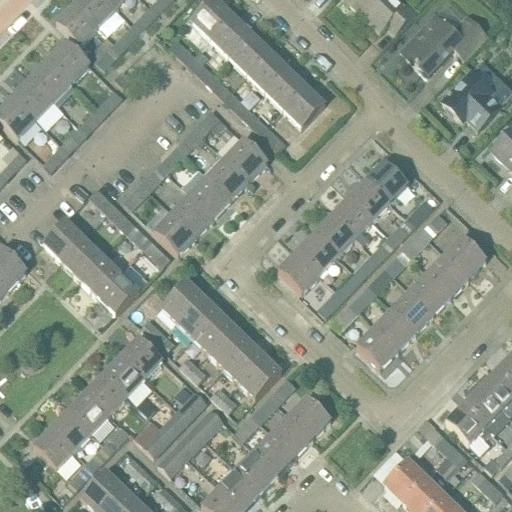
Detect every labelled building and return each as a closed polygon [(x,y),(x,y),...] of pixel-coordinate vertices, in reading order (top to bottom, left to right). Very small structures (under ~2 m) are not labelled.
[(98,0),(84,0),(74,11),(98,34),(115,16),(98,0)] [(98,0),(115,16),(130,0),(98,0)] [(171,0),(161,0),(155,7),(163,15),(174,3),(171,0)] [(353,0),(347,7),(360,19),(362,18),(368,23),(366,25),(380,38),(386,32),(395,40),(418,15),(410,7),(405,12),(393,0),(353,0)] [(210,47),(233,22),(215,5),(191,29),(210,47)] [(98,34),(74,11),(56,30),(80,53),(98,34)] [(149,14),(138,26),(146,33),(157,21),(149,14)] [(399,57),(418,75),(428,85),(454,57),(464,67),(478,53),(489,42),(466,21),(452,36),(435,19),(413,42),(399,57)] [(233,22),(210,47),(228,64),(251,40),(233,22)] [(140,39),(132,32),(121,44),(129,51),(140,39)] [(246,82),(269,58),(251,40),(228,64),(246,82)] [(72,90),(89,72),(65,49),(48,67),(72,90)] [(111,69),(114,67),(122,58),(115,50),(103,62),(111,69)] [(183,52),(175,60),(187,71),(195,63),(183,52)] [(265,99),(288,75),(269,58),(246,82),(265,99)] [(72,90),(48,67),(30,86),(54,109),(72,90)] [(213,81),(201,70),(193,78),(205,89),(213,81)] [(265,99),(283,117),(306,93),(288,75),(265,99)] [(122,94),(130,85),(122,77),(114,86),(122,94)] [(463,129),(466,126),(477,137),(500,113),(489,102),(492,99),(471,78),(441,108),(463,129)] [(54,109),(30,86),(12,104),(36,127),(54,109)] [(219,87),(211,95),(223,106),(231,98),(219,87)] [(306,93),(283,117),(301,135),(324,111),(306,93)] [(122,105),(114,97),(103,109),(111,116),(122,105)] [(12,104),(0,116),(0,128),(18,146),(36,127),(12,104)] [(230,112),(241,124),(249,116),(237,104),(230,112)] [(104,123),(96,116),(85,128),(92,135),(104,123)] [(255,122),(248,130),(259,141),(267,133),(255,122)] [(205,124),(194,136),(202,143),(213,132),(205,124)] [(86,142),(78,134),(67,146),(75,153),(86,142)] [(511,134),(505,142),(491,156),(508,174),(510,172),(511,173),(511,134)] [(273,139),(266,147),(278,158),(285,151),(273,139)] [(188,142),(176,154),(184,162),(195,150),(188,142)] [(242,147),(225,165),(249,189),(266,170),(242,147)] [(58,171),(69,160),(61,152),(50,164),(58,171)] [(0,166),(0,178),(7,186),(15,178),(26,165),(18,158),(8,169),(2,164),(0,166)] [(159,172),(166,180),(178,168),(170,161),(159,172)] [(225,165),(207,184),(231,207),(249,189),(225,165)] [(384,168),(366,187),(390,210),(408,191),(384,168)] [(149,198),(166,180),(159,172),(152,179),(141,190),(149,198)] [(231,207),(207,184),(189,202),(213,225),(231,207)] [(366,187),(348,205),(372,228),(390,210),(366,187)] [(102,216),(110,207),(96,195),(88,203),(102,216)] [(135,197),(123,209),(131,216),(143,205),(135,197)] [(429,198),(423,205),(431,214),(438,207),(429,198)] [(189,202),(171,220),(196,244),(213,225),(189,202)] [(331,223),(355,246),(372,228),(348,205),(331,223)] [(423,207),(406,225),(414,233),(432,215),(423,207)] [(115,213),(113,210),(104,218),(107,221),(115,213)] [(107,221),(125,238),(133,230),(115,213),(107,221)] [(196,244),(171,220),(154,239),(178,262),(196,244)] [(420,239),(428,247),(446,229),(437,220),(420,239)] [(331,223),(313,241),(337,264),(355,246),(331,223)] [(388,243),(396,251),(414,233),(406,225),(388,243)] [(42,251),(61,269),(84,245),(65,227),(42,251)] [(133,230),(125,238),(143,256),(151,247),(133,230)] [(410,265),(428,247),(420,239),(402,257),(410,265)] [(313,241),(296,259),(320,282),(337,264),(313,241)] [(388,243),(370,261),(379,269),(396,251),(388,243)] [(468,285),(486,267),(462,244),(444,262),(468,285)] [(79,287),(102,262),(84,245),(61,269),(79,287)] [(170,266),(151,247),(143,256),(162,274),(170,266)] [(26,278),(2,255),(0,256),(0,289),(8,297),(26,278)] [(393,283),(410,265),(402,257),(384,275),(393,283)] [(320,282),(296,259),(278,278),(302,301),(320,282)] [(353,279),(362,287),(379,269),(370,261),(353,279)] [(97,304),(120,280),(102,262),(79,287),(97,304)] [(450,303),(468,285),(444,262),(426,280),(450,303)] [(384,275),(367,293),(375,301),(393,283),(384,275)] [(353,279),(335,297),(344,305),(362,287),(353,279)] [(120,280),(97,304),(115,322),(139,298),(120,280)] [(433,322),(450,303),(426,280),(409,298),(433,322)] [(187,288),(173,303),(161,316),(176,331),(203,303),(187,288)] [(358,319),(375,301),(367,293),(350,311),(358,319)] [(326,324),(344,305),(335,297),(317,316),(326,324)] [(409,298),(391,316),(415,340),(433,322),(409,298)] [(218,319),(203,303),(176,331),(192,346),(218,319)] [(350,311),(332,330),(340,338),(358,319),(350,311)] [(398,358),(415,340),(391,316),(374,334),(398,358)] [(218,319),(192,346),(208,361),(234,334),(218,319)] [(141,336),(157,351),(165,342),(150,327),(141,336)] [(250,349),(234,334),(208,361),(223,376),(250,349)] [(380,376),(398,358),(374,334),(356,353),(380,376)] [(175,351),(165,342),(157,351),(166,360),(175,351)] [(138,344),(120,363),(144,386),(162,367),(138,344)] [(250,349),(223,376),(239,391),(265,364),(250,349)] [(511,359),(496,377),(511,392),(511,359)] [(103,381),(127,404),(144,386),(120,363),(103,381)] [(281,379),(265,364),(239,391),(255,406),(281,379)] [(197,373),(188,365),(179,374),(188,382),(197,373)] [(205,381),(197,373),(188,382),(197,390),(205,381)] [(486,380),(475,391),(479,394),(502,416),(511,405),(511,392),(496,377),(489,383),(486,380)] [(85,399),(109,422),(127,404),(103,381),(85,399)] [(287,385),(269,403),(278,411),(295,393),(287,385)] [(467,406),(462,411),(490,439),(491,438),(485,433),(502,416),(479,394),(475,391),(463,402),(467,406)] [(228,403),(219,394),(210,403),(219,412),(228,403)] [(68,417),(92,440),(109,422),(85,399),(68,417)] [(177,417),(188,428),(206,410),(195,399),(177,417)] [(228,403),(219,412),(228,420),(237,412),(228,403)] [(269,403),(251,421),(260,430),(278,411),(269,403)] [(288,422),(312,446),(330,427),(306,404),(288,422)] [(129,410),(123,416),(131,424),(137,418),(129,410)] [(484,446),(490,439),(462,411),(445,429),(468,451),(478,441),(484,446)] [(192,435),(205,447),(223,429),(210,416),(192,435)] [(50,435),(74,459),(92,440),(68,417),(50,435)] [(171,446),(188,428),(177,417),(160,435),(171,446)] [(251,421),(233,441),(241,449),(260,430),(251,421)] [(295,464),(312,446),(288,422),(271,441),(295,464)] [(130,441),(121,432),(103,451),(112,459),(130,441)] [(447,462),(454,454),(432,432),(425,440),(447,462)] [(74,459),(50,435),(32,454),(56,477),(74,459)] [(153,464),(171,446),(160,435),(142,453),(153,464)] [(205,447),(192,435),(175,453),(187,465),(205,447)] [(277,482),(295,464),(271,441),(253,459),(277,482)] [(249,446),(245,450),(251,456),(255,452),(249,446)] [(86,469),(94,477),(112,459),(103,451),(86,469)] [(157,471),(170,483),(187,465),(175,453),(157,471)] [(454,454),(447,462),(436,474),(448,485),(466,466),(454,454)] [(511,463),(511,459),(506,454),(493,467),(499,472),(501,474),(511,463)] [(277,482),(253,459),(250,456),(233,474),(236,477),(260,500),(277,482)] [(491,480),(499,472),(493,467),(491,464),(483,472),(491,480)] [(133,482),(141,473),(132,465),(124,474),(133,482)] [(384,491),(402,508),(425,485),(407,468),(384,491)] [(94,477),(86,469),(68,488),(76,496),(94,477)] [(157,488),(150,481),(141,473),(133,482),(142,490),(148,497),(157,488)] [(79,504),(86,511),(101,511),(121,492),(105,477),(79,504)] [(236,511),(248,511),(260,500),(236,477),(218,495),(236,511)] [(478,478),(471,485),(483,497),(490,489),(478,478)] [(433,511),(442,502),(425,485),(402,508),(405,511),(433,511)] [(483,497),(494,508),(502,500),(490,489),(483,497)] [(121,492),(101,511),(132,511),(137,508),(121,492)] [(163,511),(169,511),(176,506),(163,494),(155,503),(163,511)] [(236,511),(218,495),(201,511),(236,511)] [(433,511),(452,511),(442,502),(433,511)]
